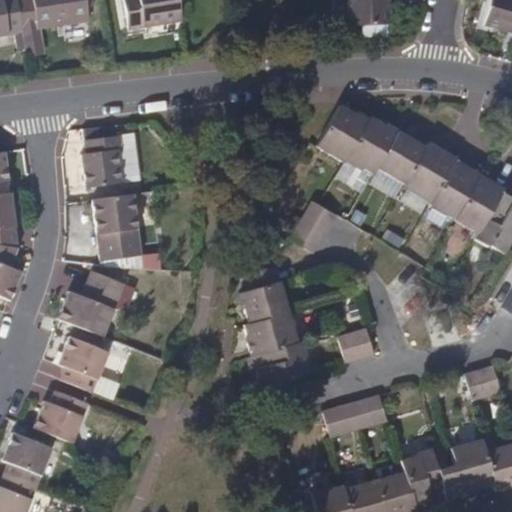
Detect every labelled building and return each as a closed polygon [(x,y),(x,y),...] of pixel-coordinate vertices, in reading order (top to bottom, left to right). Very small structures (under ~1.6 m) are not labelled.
[(17,22),(14,0),(0,0),(0,9),(5,34),(19,32),(17,22)] [(87,21),(83,0),(14,0),(17,22),(19,32),(20,35),(22,50),(24,57),(38,55),(35,30),(87,21)] [(179,22),(175,0),(121,0),(127,32),(179,22)] [(392,22),(391,0),(350,0),(352,24),(392,22)] [(511,0),(492,0),(487,24),(511,30),(511,0)] [(22,50),(20,35),(12,36),(14,51),(22,50)] [(340,158),(362,120),(337,105),(312,144),(339,160),(340,158)] [(372,166),(395,129),(384,122),(382,125),(366,115),(363,120),(362,120),(340,158),(356,167),(357,165),(369,172),(372,166)] [(401,182),(422,146),(395,129),(372,166),(401,182)] [(125,180),(120,149),(125,148),(123,133),(87,138),(89,151),(84,153),(89,185),(94,185),(125,180)] [(429,198),(453,159),(453,158),(425,142),(422,146),(401,182),(429,198)] [(0,181),(12,180),(8,150),(0,150),(0,181)] [(452,219),(478,173),(453,159),(429,198),(426,203),(452,219)] [(474,231),(499,191),(501,187),(478,173),(452,219),(474,231)] [(501,254),(511,235),(511,199),(499,191),(474,231),(471,239),(484,247),(488,245),(501,254)] [(22,246),(14,192),(0,193),(0,243),(21,246),(22,246)] [(145,254),(137,192),(96,198),(104,259),(145,254)] [(333,214),(310,200),(302,212),(326,227),(333,214)] [(326,227),(302,212),(294,225),(319,239),(326,227)] [(319,239),(294,225),(287,238),(311,252),(319,239)] [(13,265),(21,246),(0,243),(0,293),(13,298),(24,270),(13,265)] [(279,280),(274,265),(243,275),(246,289),(279,280)] [(107,335),(127,282),(94,270),(84,293),(73,289),(62,317),(77,324),(107,335)] [(288,311),(279,280),(246,289),(238,292),(247,323),(288,311)] [(297,343),(288,311),(247,323),(241,325),(251,358),(297,343)] [(372,353),(364,326),(350,331),(357,358),(372,353)] [(357,358),(350,331),(336,335),(345,361),(357,358)] [(96,391),(110,351),(73,336),(62,363),(68,366),(63,378),(96,391)] [(307,373),(297,343),(251,358),(260,388),(307,373)] [(500,391),(493,364),(477,368),(484,396),(500,391)] [(484,396),(477,368),(462,373),(469,401),(484,396)] [(75,441),(91,403),(58,389),(53,401),(48,400),(37,427),(75,441)] [(384,421),(376,394),(362,398),(370,425),(384,421)] [(370,425),(362,398),(346,403),(355,430),(370,425)] [(355,430),(346,403),(334,406),(341,434),(355,430)] [(341,434),(334,406),(333,407),(318,412),(319,415),(326,438),(341,434)] [(39,486),(54,448),(32,439),(16,433),(5,459),(11,462),(7,473),(39,486)] [(492,485),(482,449),(479,438),(447,447),(453,465),(461,493),(485,486),(492,485)] [(511,439),(482,449),(492,485),(494,492),(511,486),(511,439)] [(444,498),(435,470),(429,450),(400,459),(404,471),(415,507),(444,498)] [(461,493),(453,465),(435,470),(444,498),(461,493)] [(415,507),(404,471),(372,480),(382,511),(413,511),(417,511),(415,507)] [(0,511),(29,511),(39,486),(7,473),(1,485),(0,484),(0,511)] [(382,511),(372,480),(342,490),(348,511),(382,511)] [(348,511),(342,490),(340,485),(309,494),(313,511),(348,511)]
